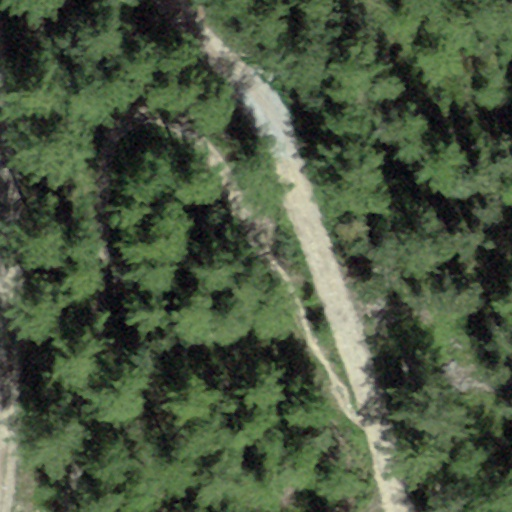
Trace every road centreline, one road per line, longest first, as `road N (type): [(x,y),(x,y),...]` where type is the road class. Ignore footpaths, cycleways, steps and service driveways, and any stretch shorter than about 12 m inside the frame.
road 1 (track): [(400,511),(292,155),(179,0)]
road 2 (track): [(0,196),(13,240),(0,430)]
